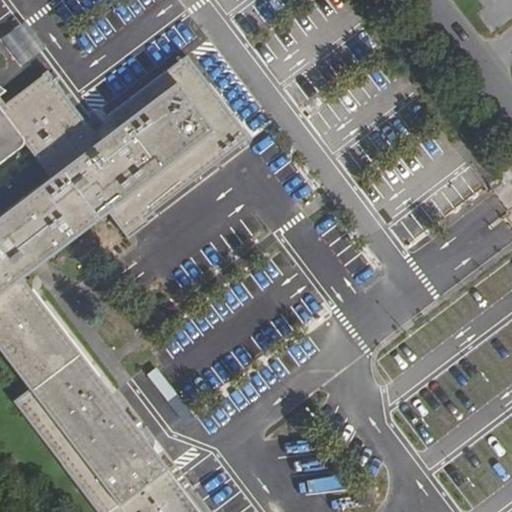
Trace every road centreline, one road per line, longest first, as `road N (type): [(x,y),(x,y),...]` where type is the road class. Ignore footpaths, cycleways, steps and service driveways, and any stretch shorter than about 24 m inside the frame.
road 1 (unclassified): [(511,101),(434,0)]
road 2 (unknown): [(361,219),(456,143)]
